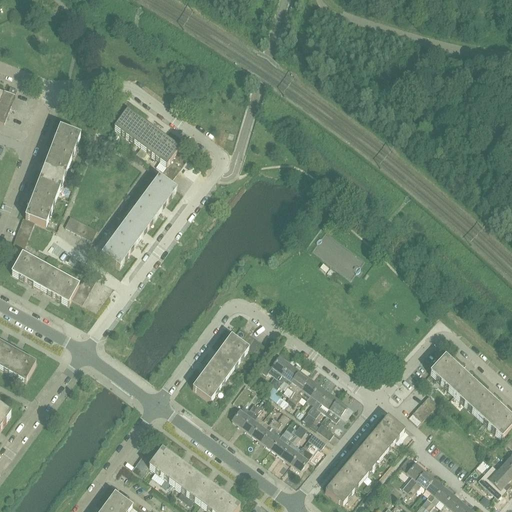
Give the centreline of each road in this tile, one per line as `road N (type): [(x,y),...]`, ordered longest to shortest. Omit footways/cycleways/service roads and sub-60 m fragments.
road 1 (residential): [(84,353),(219,169),(220,157),(130,88),(51,86)]
road 2 (residential): [(374,402),(244,306),(227,308)]
road 3 (unclassified): [(290,508),(156,406)]
road 4 (residential): [(0,465),(84,353)]
road 5 (residential): [(290,508),(374,402)]
road 6 (residential): [(80,511),(156,406)]
road 7 (residential): [(156,406),(227,308)]
